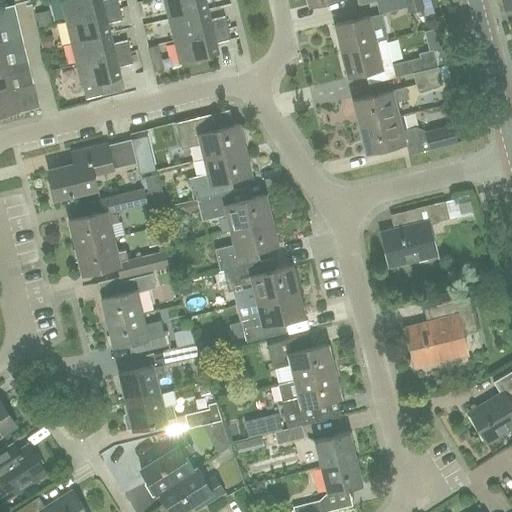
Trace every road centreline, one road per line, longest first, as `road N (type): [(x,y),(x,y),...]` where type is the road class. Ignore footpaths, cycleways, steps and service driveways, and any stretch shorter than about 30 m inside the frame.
road 1 (residential): [(401,511),(405,472),(334,208)]
road 2 (residential): [(0,138),(224,87),(250,95)]
road 3 (residential): [(334,208),(511,158)]
road 4 (tertiary): [(511,150),(474,0)]
road 5 (residential): [(334,208),(250,95)]
